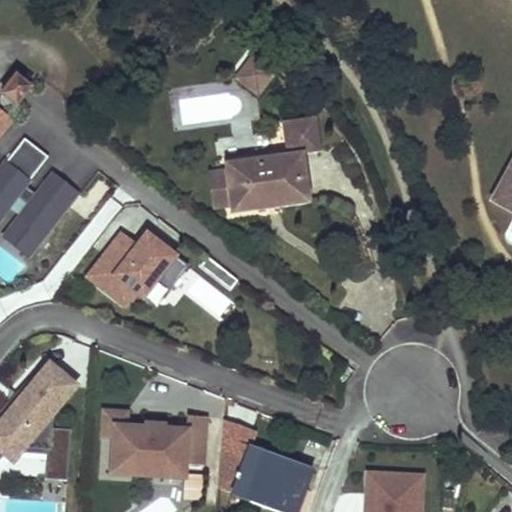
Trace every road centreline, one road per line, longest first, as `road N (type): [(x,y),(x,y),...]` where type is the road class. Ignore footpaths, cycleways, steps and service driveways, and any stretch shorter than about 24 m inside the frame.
road 1 (unknown): [(319,415),(258,345),(163,301)]
road 2 (residential): [(511,473),(411,389)]
